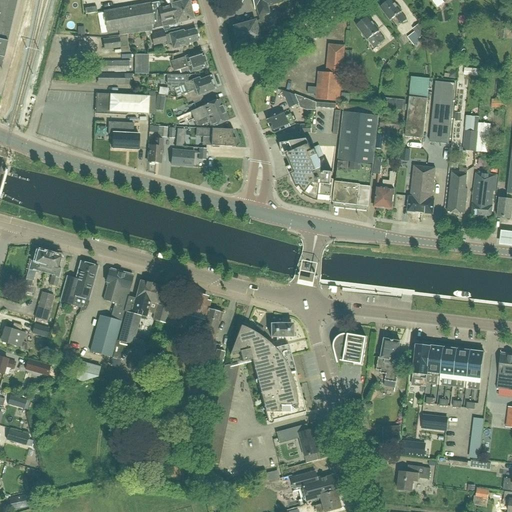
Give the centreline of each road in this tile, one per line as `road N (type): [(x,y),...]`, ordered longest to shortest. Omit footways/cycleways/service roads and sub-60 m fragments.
road 1 (tertiary): [(304,302),(8,225)]
road 2 (tertiary): [(242,208),(71,163),(0,135)]
road 3 (unclassified): [(360,511),(304,302)]
road 4 (unclassified): [(511,327),(304,302)]
road 5 (tertiary): [(511,252),(319,226)]
road 6 (unclassified): [(232,86),(352,0)]
